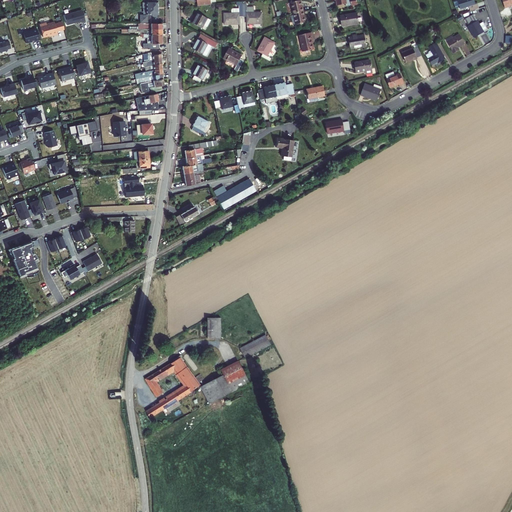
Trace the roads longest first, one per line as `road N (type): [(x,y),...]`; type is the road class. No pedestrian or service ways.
road 1 (tertiary): [(159,212),(129,375),(145,511)]
road 2 (residential): [(334,63),(342,95),(380,111),(496,45),(490,0)]
road 3 (residential): [(162,192),(239,177),(254,141),(286,126)]
road 4 (residential): [(36,231),(81,215),(159,212)]
